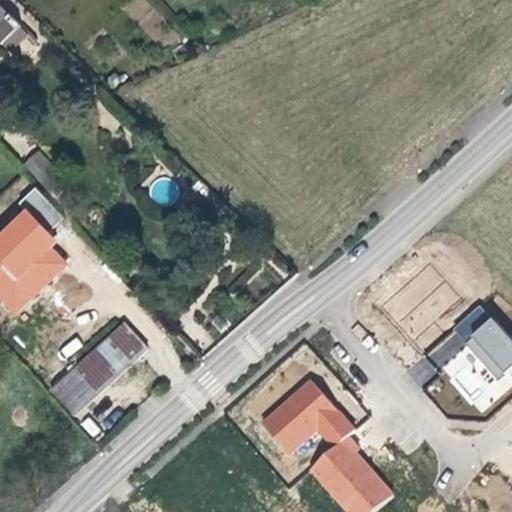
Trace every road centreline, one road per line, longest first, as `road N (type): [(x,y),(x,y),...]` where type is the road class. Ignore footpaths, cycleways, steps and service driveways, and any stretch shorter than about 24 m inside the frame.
road 1 (tertiary): [(511,125),(71,511)]
road 2 (unknown): [(322,291),(484,469)]
